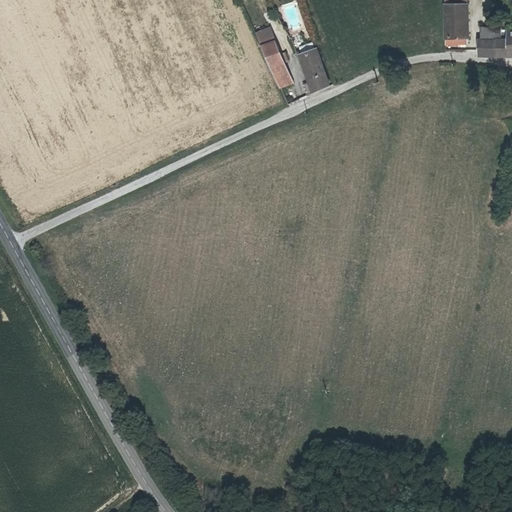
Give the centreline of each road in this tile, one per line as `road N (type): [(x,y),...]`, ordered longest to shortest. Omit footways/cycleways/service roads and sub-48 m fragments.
road 1 (residential): [(511,59),(408,63),(10,243)]
road 2 (secondary): [(165,511),(10,243)]
